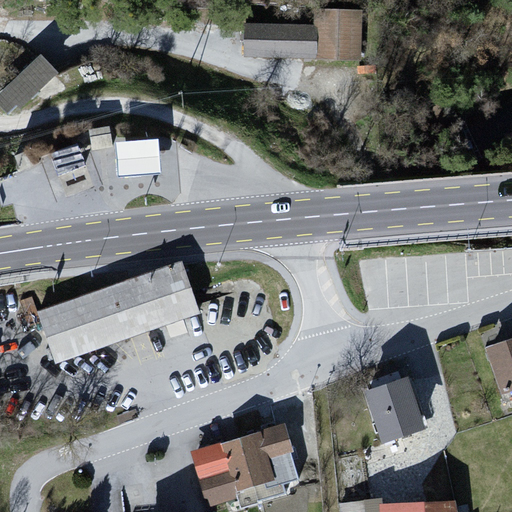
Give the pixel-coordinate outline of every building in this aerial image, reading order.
[(317,27),(316,60),(352,61),(353,12),(317,11),(317,27)] [(246,59),(316,60),(317,27),(247,25),(246,59)] [(53,75),(39,62),(1,101),(15,115),(53,75)] [(89,135),(92,152),(111,149),(108,132),(89,135)] [(114,151),(115,187),(159,186),(158,150),(114,151)] [(17,161),(21,171),(37,164),(32,154),(17,161)] [(179,265),(42,309),(49,331),(186,287),(179,265)] [(186,287),(49,331),(56,354),(193,309),(186,287)] [(511,336),(489,343),(505,392),(511,389),(511,336)] [(414,377),(368,390),(380,434),(426,422),(414,377)] [(289,446),(284,428),(197,453),(210,498),(235,491),(275,480),(268,452),(289,446)] [(275,480),(235,491),(240,507),(286,494),(282,481),(298,477),(289,446),(268,452),(275,480)] [(341,511),(384,511),(385,500),(341,508),(341,511)] [(455,511),(455,503),(385,500),(384,511),(455,511)]
